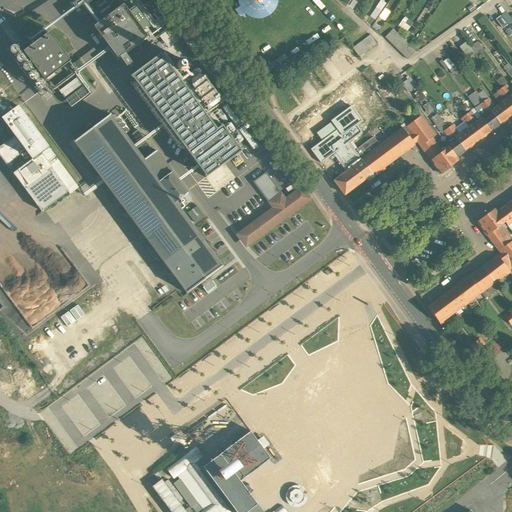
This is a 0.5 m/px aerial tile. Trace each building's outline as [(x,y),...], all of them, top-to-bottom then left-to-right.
[(123,5),(118,0),(99,0),(83,12),(94,27),(117,59),(147,36),(123,5)] [(500,16),(495,20),(502,29),(507,25),(500,16)] [(415,52),(392,30),(385,37),(407,60),(415,52)] [(70,62),(48,33),(23,52),(44,81),(70,62)] [(369,36),(352,49),(359,57),(376,44),(369,36)] [(483,48),(478,41),(471,46),(468,41),(460,46),(469,58),(483,48)] [(23,52),(15,42),(6,49),(42,97),(52,90),(45,81),(44,81),(23,52)] [(177,63),(178,62),(176,61),(175,63),(172,61),(168,57),(164,60),(160,55),(130,77),(205,178),(241,152),(210,112),(224,102),(203,75),(190,85),(184,78),(185,71),(183,72),(181,73),(179,72),(177,71),(177,70),(176,69),(176,68),(175,67),(175,66),(176,64),(177,63)] [(448,57),(443,61),(453,74),(458,70),(448,57)] [(186,69),(187,67),(187,65),(185,63),(183,62),(181,61),(179,61),(177,63),(176,64),(175,66),(175,67),(176,68),(176,69),(177,70),(177,71),(179,72),(181,73),(183,72),(185,71),(186,69)] [(411,76),(402,83),(412,96),(420,90),(411,76)] [(76,77),(59,91),(64,98),(82,85),(76,77)] [(506,85),(501,88),(505,93),(507,92),(509,90),(506,85)] [(89,93),(84,87),(66,100),(71,107),(89,93)] [(501,88),(496,92),(500,97),(502,95),(505,93),(501,88)] [(488,98),(483,102),(487,107),(489,105),(492,103),(488,98)] [(511,115),(511,103),(508,98),(499,104),(509,117),(511,115)] [(483,102),(478,105),(482,110),(485,108),(487,107),(483,102)] [(509,117),(499,104),(490,111),(500,124),(509,117)] [(48,147),(18,106),(1,118),(14,136),(32,160),(41,153),(48,147)] [(223,109),(254,151),(259,148),(227,106),(223,109)] [(357,125),(362,121),(351,106),(331,121),(334,125),(322,134),(325,139),(310,149),(321,164),(335,153),(348,170),(361,160),(348,143),(362,133),(357,125)] [(470,111),(465,115),(469,120),(471,118),(474,116),(470,111)] [(490,111),(481,118),(491,131),(500,124),(490,111)] [(162,261),(198,234),(175,203),(188,194),(156,150),(143,160),(109,115),(74,141),(162,261)] [(465,115),(460,118),(464,123),(467,122),(469,120),(465,115)] [(434,135),(421,116),(403,130),(413,143),(416,142),(430,160),(439,153),(429,139),(434,135)] [(481,118),(472,124),(482,137),(491,131),(481,118)] [(452,124),(447,128),(451,133),(454,131),(456,129),(452,124)] [(472,124),(463,131),(473,144),(482,137),(472,124)] [(447,128),(443,132),(446,137),(449,135),(451,133),(447,128)] [(403,130),(388,140),(399,154),(400,153),(402,153),(406,150),(406,149),(413,143),(403,130)] [(473,144),(463,131),(454,137),(464,150),(473,144)] [(14,136),(0,146),(0,156),(13,174),(13,173),(32,160),(14,136)] [(454,137),(445,144),(448,147),(455,157),(464,150),(454,137)] [(388,140),(361,160),(372,174),(375,172),(376,174),(384,169),(382,167),(393,159),(394,159),(397,157),(398,155),(399,154),(388,140)] [(48,147),(41,153),(48,162),(55,156),(48,147)] [(455,157),(448,147),(439,153),(449,167),(458,161),(455,157)] [(41,153),(32,160),(13,173),(24,188),(51,168),(52,167),(48,162),(41,153)] [(439,153),(430,160),(440,174),(449,167),(439,153)] [(78,188),(55,156),(48,162),(52,167),(51,168),(68,192),(69,194),(78,188)] [(361,160),(348,170),(358,185),(366,179),(367,181),(373,177),(372,174),(361,160)] [(51,168),(24,188),(41,212),(68,192),(51,168)] [(344,195),(358,185),(348,170),(334,181),(344,195)] [(273,208),(239,234),(246,243),(308,197),(301,188),(284,200),(265,174),(254,182),(273,208)] [(511,213),(505,205),(497,212),(504,222),(506,225),(511,220),(511,213)] [(497,212),(494,208),(485,215),(495,228),(500,225),(504,222),(497,212)] [(485,215),(476,222),(486,235),(495,228),(485,215)] [(510,239),(500,225),(495,228),(486,235),(500,254),(497,256),(508,270),(511,276),(511,250),(506,242),(510,239)] [(198,234),(162,261),(187,293),(200,283),(203,287),(211,281),(209,278),(223,267),(222,267),(207,246),(209,245),(206,241),(204,242),(198,234)] [(490,261),(488,261),(484,264),(484,266),(483,267),(493,281),(508,270),(497,256),(490,261)] [(483,267),(469,277),(480,291),(493,281),(483,267)] [(466,279),(464,277),(456,283),(458,285),(455,287),(466,302),(480,291),(469,277),(466,279)] [(449,292),(447,292),(443,295),(442,297),(442,298),(452,312),(466,302),(455,287),(449,292)] [(480,291),(466,302),(471,308),(485,298),(480,291)] [(441,298),(438,298),(435,301),(434,303),(428,308),(438,322),(452,312),(442,298),(441,298)] [(484,344),(479,338),(474,342),(479,348),(484,344)] [(474,342),(469,345),(474,352),(479,348),(474,342)] [(250,431),(203,467),(236,511),(246,511),(257,504),(240,481),(270,458),(264,449),(257,441),(250,431)] [(263,437),(257,441),(264,449),(270,445),(263,437)] [(221,497),(195,463),(203,457),(203,453),(199,448),(196,447),(166,469),(174,479),(178,476),(203,510),(200,511),(230,511),(221,498),(221,497)] [(186,511),(161,479),(151,486),(170,511),(186,511)] [(287,497),(288,501),(291,504),(296,506),(301,504),(304,500),(305,495),(303,491),(298,488),(291,489),(288,493),(287,497)]
